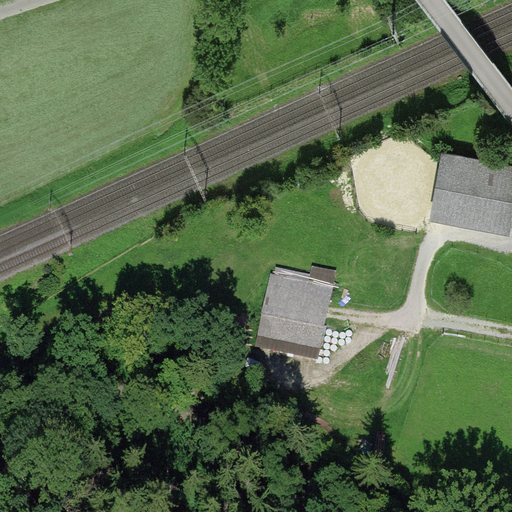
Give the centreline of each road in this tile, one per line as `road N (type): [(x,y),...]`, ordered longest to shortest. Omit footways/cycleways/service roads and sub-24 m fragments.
road 1 (residential): [(511,106),(430,0),(38,0),(0,12)]
road 2 (track): [(373,430),(432,242),(453,232),(511,239)]
road 3 (track): [(336,312),(511,330)]
